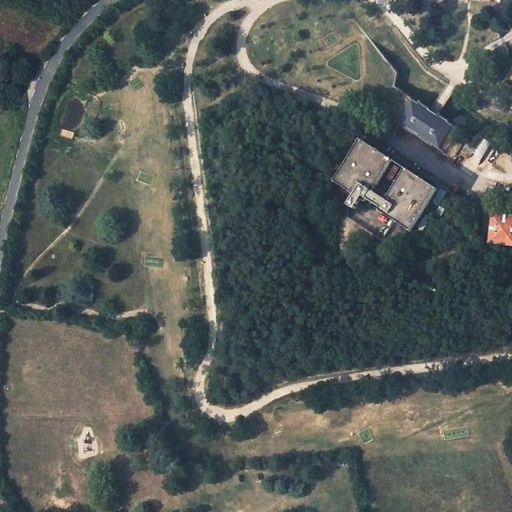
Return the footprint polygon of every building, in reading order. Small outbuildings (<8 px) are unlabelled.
[(420,104),(414,100),(399,122),(405,126),(404,129),(414,135),(415,134),(423,139),(422,140),(433,147),(434,145),(440,149),(455,127),(449,123),(450,121),(440,115),(439,116),(435,113),(430,111),(431,109),(421,103),(420,104)] [(395,161),(363,140),(335,182),(356,195),(363,199),(367,202),(369,200),(374,192),(395,161)] [(439,190),(408,169),(387,200),(382,208),(380,211),(412,232),(439,190)] [(387,200),(374,192),(369,200),(382,208),(387,200)] [(356,195),(353,200),(360,204),(363,199),(356,195)] [(360,204),(353,200),(349,206),(356,210),(360,204)] [(511,217),(495,215),(491,243),(511,245),(511,217)]
